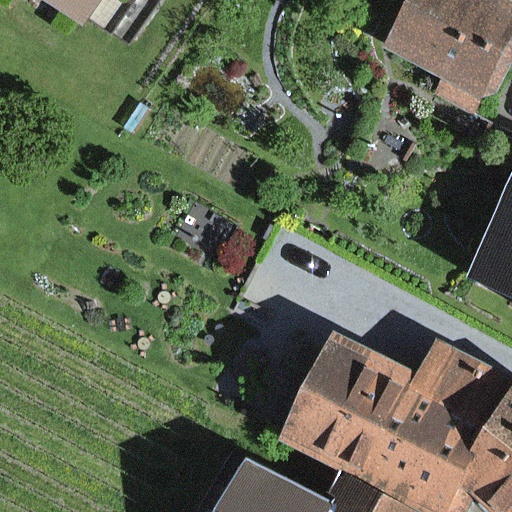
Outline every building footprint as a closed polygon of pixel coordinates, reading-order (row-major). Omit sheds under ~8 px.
[(40,0),(77,24),(82,17),(106,33),(128,0),(40,0)] [(511,5),(500,0),(407,0),(382,50),(476,98),(496,95),(511,60),(511,59),(511,5)] [(511,165),(463,275),(511,296),(511,165)] [(345,472),(425,511),(435,511),(451,481),(482,416),(407,380),(324,340),(275,440),(345,472)] [(511,511),(511,375),(428,341),(407,380),(482,416),(451,481),(485,511),(511,511)] [(325,511),(329,505),(237,458),(209,511),(325,511)] [(425,511),(345,472),(329,505),(325,511),(425,511)]
